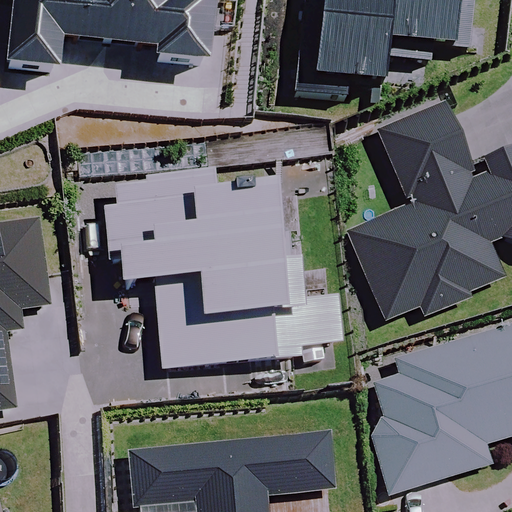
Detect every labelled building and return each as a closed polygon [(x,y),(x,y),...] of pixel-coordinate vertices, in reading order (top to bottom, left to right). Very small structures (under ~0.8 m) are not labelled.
[(104,53),(110,0),(14,0),(6,72),(56,78),(60,47),(104,53)] [(155,67),(206,73),(214,5),(185,2),(185,0),(110,0),(104,53),(156,59),(155,67)] [(393,0),(304,0),(293,98),(346,105),(347,89),(383,93),(386,62),(393,0)] [(466,57),(473,0),(393,0),(386,62),(428,67),(430,53),(466,57)] [(488,247),(500,242),(505,243),(511,246),(511,154),(485,165),(491,178),(475,184),(445,109),(379,135),(409,212),(348,236),(383,325),(419,310),(423,322),(469,304),(466,298),(502,284),(488,247)] [(232,213),(229,180),(101,191),(110,295),(151,292),(158,379),(297,367),(296,357),(336,354),(332,303),(288,306),(280,209),(232,213)] [(0,321),(44,316),(33,230),(0,234),(0,417),(10,416),(0,336),(0,321)] [(511,328),(394,363),(400,381),(372,389),(382,423),(371,441),(388,498),(491,468),(485,448),(511,440),(511,328)] [(329,501),(324,443),(131,460),(135,511),(261,511),(261,507),(329,501)]
